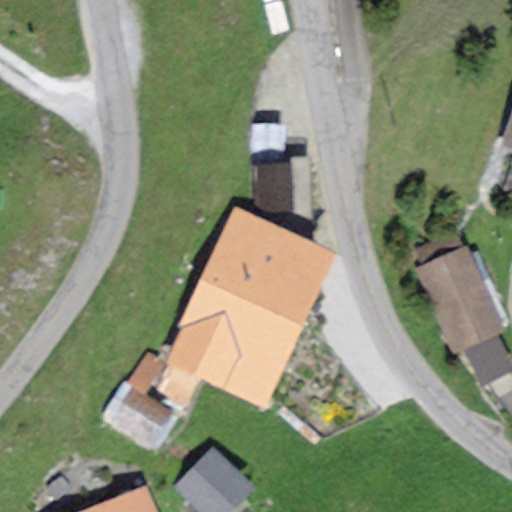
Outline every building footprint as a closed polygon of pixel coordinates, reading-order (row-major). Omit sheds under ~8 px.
[(511,116),(501,146),(511,149),(511,169),(505,189),(511,191),(511,116)] [(268,405),(337,249),(316,240),(311,151),(286,153),(284,124),(251,126),(257,225),(254,233),(228,222),(167,361),(268,405)] [(508,328),(469,244),(417,268),(457,353),(468,348),(484,383),(511,369),(511,356),(500,332),(508,328)] [(179,411),(147,391),(166,362),(149,351),(130,382),(125,379),(102,416),(155,449),(179,411)] [(204,511),(229,511),(256,480),(213,445),(176,487),(204,511)] [(160,511),(149,483),(77,511),(160,511)]
